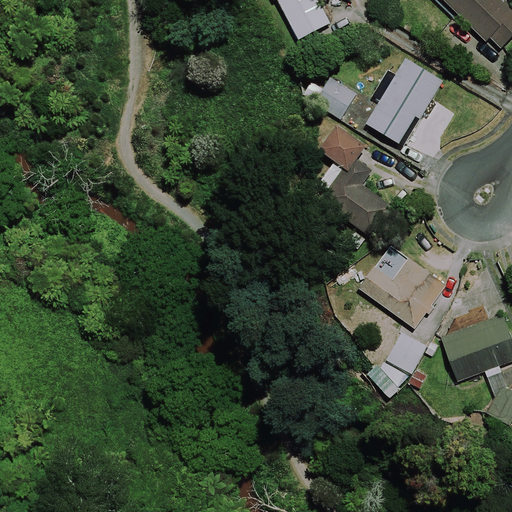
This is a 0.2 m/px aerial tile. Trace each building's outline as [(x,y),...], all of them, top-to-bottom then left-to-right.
[(316,0),(270,0),(273,5),(277,3),(299,43),(331,26),(316,0)] [(511,38),(511,9),(502,0),(437,0),(496,56),(511,38)] [(442,84),(405,63),(397,77),(388,71),(372,99),(381,104),(367,128),(404,149),(442,84)] [(356,94),(329,79),(322,92),(309,85),(300,100),(340,122),(356,94)] [(370,147),(341,126),(323,151),(346,168),(353,172),(361,161),(370,147)] [(346,168),(321,203),(374,240),(397,208),(365,186),(376,171),(361,161),(353,172),(346,168)] [(445,288),(408,261),(392,283),(375,270),(359,292),(414,331),(445,288)] [(511,362),(511,345),(501,318),(442,340),(458,384),(483,374),(490,392),(505,387),(498,367),(511,362)] [(426,347),(400,335),(386,364),(412,376),(426,347)] [(511,420),(511,393),(502,388),(484,423),(505,434),(511,420)]
